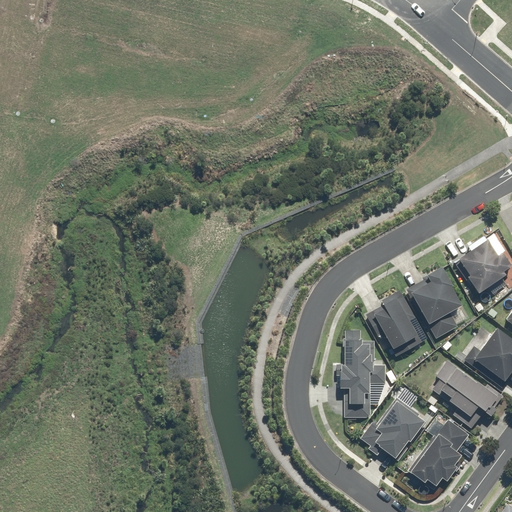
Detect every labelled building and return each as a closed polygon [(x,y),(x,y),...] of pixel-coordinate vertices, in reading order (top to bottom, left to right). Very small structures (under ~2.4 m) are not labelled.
[(484,238),(451,261),(475,294),(484,288),(492,300),(508,289),(499,277),(511,267),(511,263),(502,250),(496,254),(484,238)] [(420,280),(404,291),(434,338),(467,317),(435,267),(418,277),(420,280)] [(412,317),(397,291),(377,303),(379,306),(362,316),(373,335),(378,332),(394,358),(409,349),(411,352),(422,346),(407,320),(412,317)] [(511,300),(499,321),(511,328),(511,300)] [(511,374),(511,343),(493,330),(489,327),(473,350),(469,348),(461,360),(496,385),(504,372),(510,377),(511,374)] [(342,342),(339,341),(339,364),(334,364),(333,389),(342,389),(341,420),(369,421),(370,383),(384,383),(385,365),(372,364),(373,344),(360,343),(361,330),(342,330),(342,342)] [(484,388),(445,359),(432,376),(436,379),(428,389),(452,407),(449,412),(469,427),(479,414),(485,419),(502,396),(487,385),(484,388)] [(420,415),(394,398),(374,424),(369,421),(357,437),(370,447),(370,448),(369,447),(366,450),(386,465),(402,443),(406,446),(424,423),(417,418),(420,415)] [(466,435),(446,422),(441,418),(406,472),(432,489),(438,480),(443,483),(453,469),(449,466),(458,452),(456,451),(466,435)] [(511,511),(511,502),(508,508),(503,504),(496,511),(511,511)]
